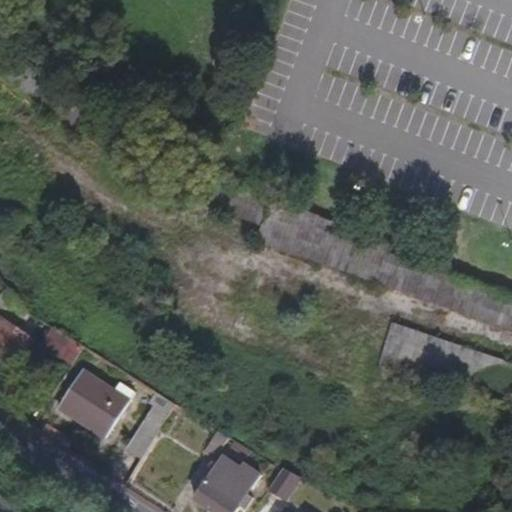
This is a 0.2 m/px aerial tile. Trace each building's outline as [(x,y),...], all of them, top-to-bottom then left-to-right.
[(511,295),(385,251),(388,243),(225,177),(155,150),(159,143),(0,36),(0,76),(141,170),(138,175),(261,225),(256,239),(342,268),(410,291),(456,307),(503,324),(511,326),(511,295)] [(25,310),(7,286),(0,294),(0,310),(14,323),(25,310)] [(29,346),(0,320),(0,374),(2,376),(13,364),(20,371),(28,362),(21,356),(29,346)] [(487,389),(490,383),(511,393),(511,363),(501,359),(395,323),(380,367),(474,398),(479,386),(487,389)] [(83,347),(53,328),(41,345),(72,364),(83,347)] [(106,438),(137,391),(121,381),(114,391),(84,371),(59,407),(106,438)] [(142,458),(175,403),(156,392),(152,399),(156,401),(128,450),(142,458)] [(58,430),(47,423),(41,431),(53,438),(58,430)] [(67,448),(72,439),(58,429),(58,430),(53,438),(67,448)] [(216,459),(230,437),(217,429),(203,451),(216,459)] [(252,450),(235,440),(231,447),(248,457),(252,450)] [(250,493),(262,476),(244,465),(241,469),(223,457),(218,464),(212,460),(196,484),(202,488),(193,500),(212,511),(244,511),(255,496),(250,493)] [(299,479),(281,468),(267,490),(284,501),(299,479)]
